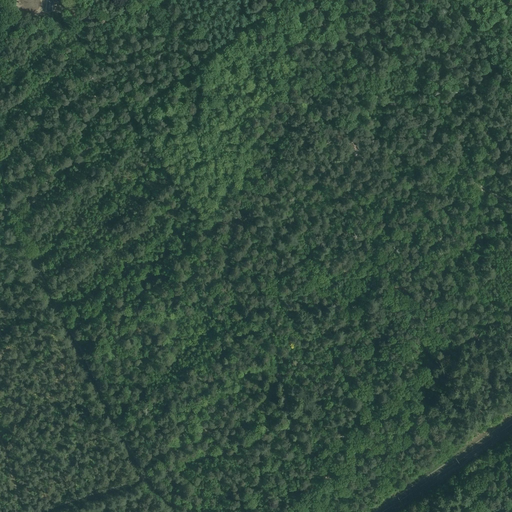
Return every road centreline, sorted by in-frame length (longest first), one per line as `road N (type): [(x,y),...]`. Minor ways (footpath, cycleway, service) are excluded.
road 1 (track): [(38,511),(291,428),(305,449),(321,449),(352,434),(371,409),(511,304)]
road 2 (track): [(291,428),(257,280),(223,250),(64,13)]
road 3 (track): [(6,210),(261,13),(295,0)]
road 4 (track): [(180,511),(143,471),(69,329)]
road 5 (track): [(482,188),(485,233),(455,258),(467,305),(451,348)]
road 6 (track): [(458,108),(379,98),(304,41)]
road 7 (track): [(69,329),(161,281),(209,230)]
road 8 (track): [(69,329),(6,210)]
road 9 (track): [(511,203),(460,172),(455,156),(466,123),(458,108)]
